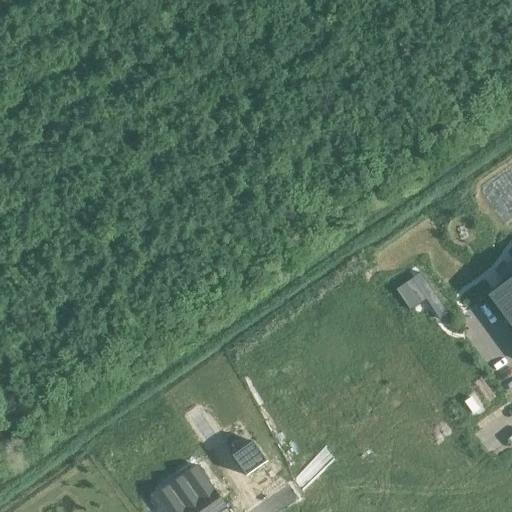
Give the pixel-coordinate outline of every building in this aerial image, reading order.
[(421,273),(397,290),(410,310),(426,300),(439,320),(448,314),(421,273)] [(511,276),(487,294),(511,329),(511,276)] [(369,365),(305,411),(334,452),(398,407),(369,365)] [(254,442),(233,456),(247,476),(267,462),(254,442)] [(169,485),(153,496),(164,511),(218,511),(227,506),(198,465),(182,477),(190,488),(178,497),(169,485)]
